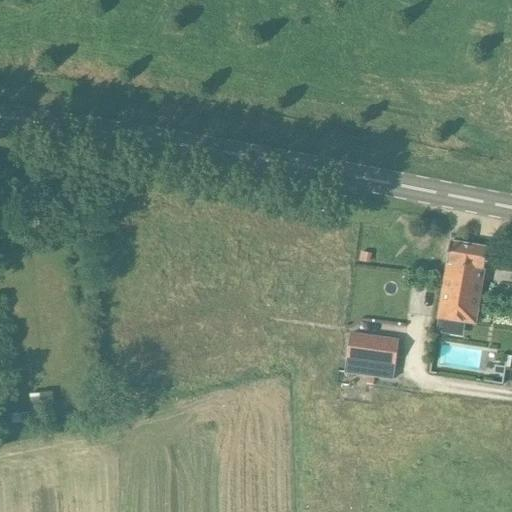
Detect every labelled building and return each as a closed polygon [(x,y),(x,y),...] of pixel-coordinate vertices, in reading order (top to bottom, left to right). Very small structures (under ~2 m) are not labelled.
[(488,248),(451,242),(448,262),(438,319),(475,325),(488,248)] [(348,361),(346,375),(393,381),(395,367),(399,341),(352,334),(350,349),(348,361)] [(30,413),(10,414),(11,424),(28,423),(27,422),(50,421),(52,421),(51,393),(37,394),(38,403),(30,403),(30,413)] [(78,444),(80,454),(92,452),(90,442),(78,444)] [(66,447),(68,456),(80,454),(78,444),(66,447)] [(23,461),(25,470),(37,468),(35,459),(23,461)] [(12,463),(14,473),(25,470),(23,461),(12,463)] [(130,479),(127,478),(123,511),(173,511),(175,504),(149,501),(151,481),(148,481),(130,479)] [(109,511),(109,491),(80,492),(80,511),(109,511)] [(80,511),(80,492),(53,493),(53,511),(80,511)] [(25,511),(25,493),(0,493),(0,511),(25,511)] [(53,511),(53,493),(25,493),(25,511),(53,511)]
